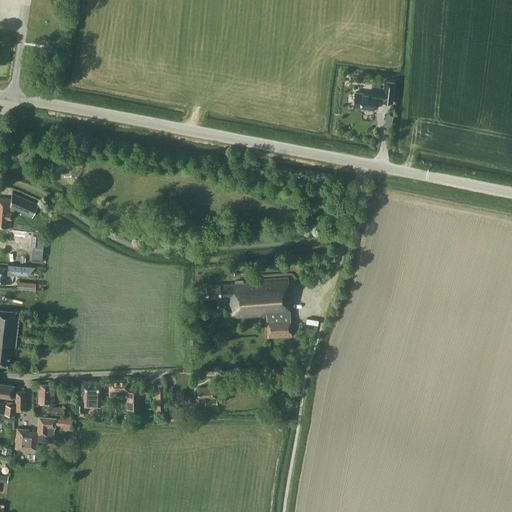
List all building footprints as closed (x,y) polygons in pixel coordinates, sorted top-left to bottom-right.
[(383,88),(372,87),(371,94),(355,92),(353,107),(373,109),(375,100),(393,102),(395,81),(384,80),(383,88)] [(38,204),(12,193),(12,198),(0,197),(0,227),(10,229),(11,219),(12,219),(12,212),(14,212),(14,209),(32,217),(38,204)] [(43,246),(33,245),(31,258),(42,259),(43,246)] [(10,264),(10,268),(0,266),(0,283),(10,284),(11,273),(29,275),(29,266),(10,264)] [(292,337),(288,277),(235,281),(235,283),(206,285),(207,298),(228,297),(230,317),(266,315),(268,338),(292,337)] [(20,311),(0,308),(0,363),(10,365),(12,346),(17,347),(20,311)] [(203,343),(196,343),(195,353),(203,353),(203,343)] [(102,381),(82,380),(82,399),(75,399),(75,413),(79,413),(79,416),(84,416),(84,407),(102,407),(102,381)] [(129,380),(109,380),(109,395),(109,396),(126,396),(126,409),(138,409),(138,390),(129,390),(129,380)] [(16,398),(16,391),(13,391),(14,384),(0,382),(0,396),(12,398),(12,397),(16,398)] [(54,384),(39,384),(39,403),(54,403),(54,384)] [(216,397),(216,387),(198,388),(198,398),(205,398),(205,405),(217,404),(217,397),(216,397)] [(16,391),(16,398),(16,411),(26,410),(25,391),(16,391)] [(6,404),(0,402),(0,421),(1,413),(14,415),(16,403),(6,401),(6,404)] [(181,405),(169,406),(170,417),(182,417),(181,405)] [(17,428),(16,447),(31,449),(36,449),(37,440),(53,442),(54,428),(55,428),(56,417),(38,416),(37,432),(28,431),(29,429),(17,428)]
